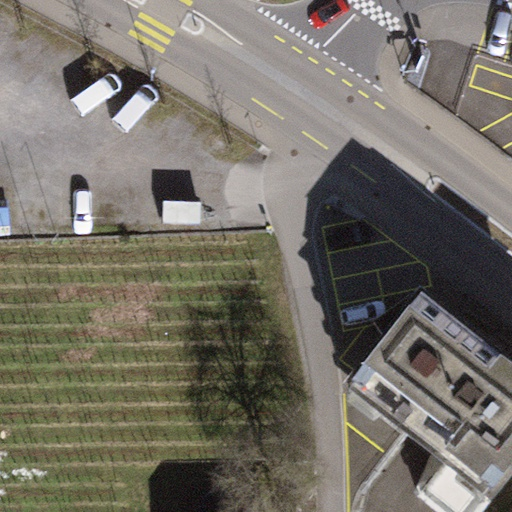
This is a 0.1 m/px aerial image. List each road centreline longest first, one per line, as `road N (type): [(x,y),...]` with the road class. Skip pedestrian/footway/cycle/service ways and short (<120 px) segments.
road 1 (residential): [(332,116),(299,167),(291,225),(320,398),(322,511)]
road 2 (primary): [(332,116),(511,248)]
road 3 (primary): [(140,0),(294,90)]
